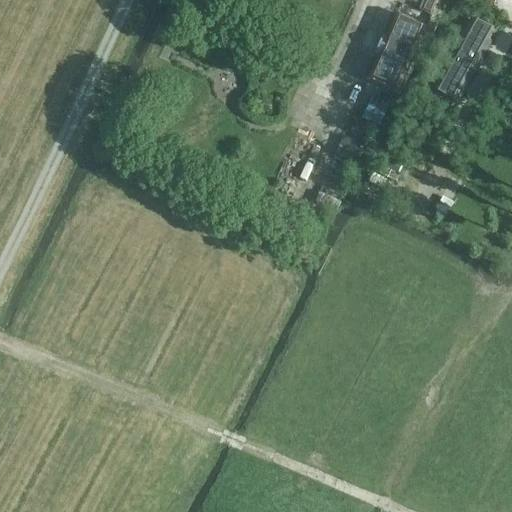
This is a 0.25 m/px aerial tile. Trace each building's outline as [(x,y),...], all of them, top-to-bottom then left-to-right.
[(428,0),(426,3),(435,9),(440,0),(428,0)] [(379,58),(369,79),(397,92),(424,31),(396,19),(387,40),(383,38),(375,57),(379,58)] [(471,21),(430,93),(457,107),(497,36),(471,21)] [(372,99),(365,118),(381,124),(388,105),(372,99)] [(338,154),(356,162),(368,134),(350,127),(338,154)]
